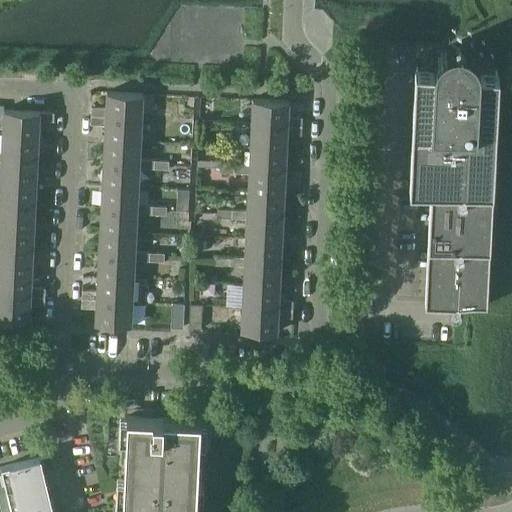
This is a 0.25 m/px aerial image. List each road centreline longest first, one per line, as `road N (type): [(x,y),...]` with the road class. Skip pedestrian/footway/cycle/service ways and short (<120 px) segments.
road 1 (residential): [(60,364),(314,378),(330,79),(292,34),(293,0)]
road 2 (residential): [(0,86),(72,89),(60,364)]
